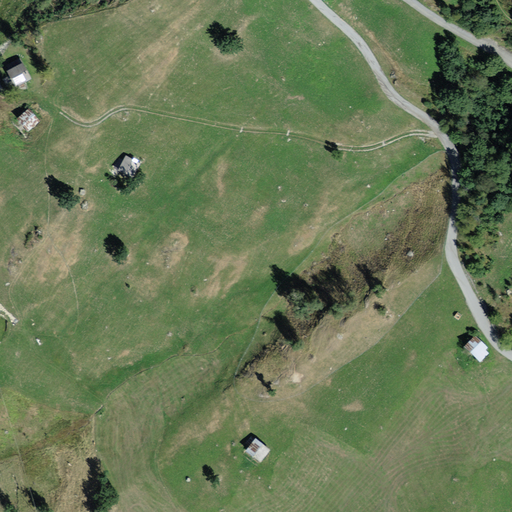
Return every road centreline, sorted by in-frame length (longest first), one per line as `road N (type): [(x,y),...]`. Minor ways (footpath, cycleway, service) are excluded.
road 1 (track): [(449,141),(415,132),(355,149),(126,108),(93,125),(34,98)]
road 2 (residential): [(511,355),(490,337),(451,253),(449,141),(395,98),(359,38),(317,0)]
